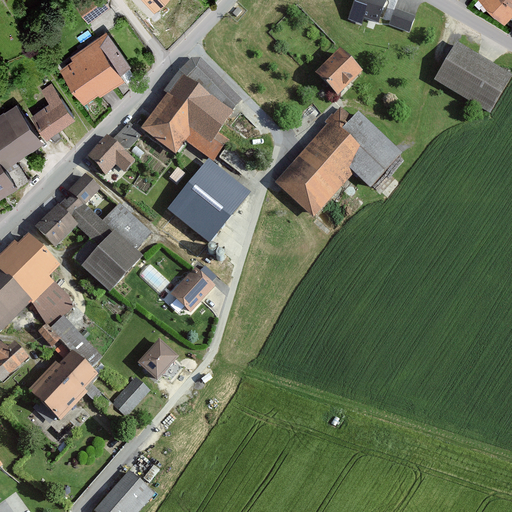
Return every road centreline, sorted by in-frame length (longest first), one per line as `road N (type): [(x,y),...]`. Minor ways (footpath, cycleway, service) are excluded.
road 1 (tertiary): [(229,0),(0,232)]
road 2 (track): [(213,359),(511,455)]
road 3 (track): [(332,237),(349,244),(369,234),(419,170),(428,78),(462,15)]
